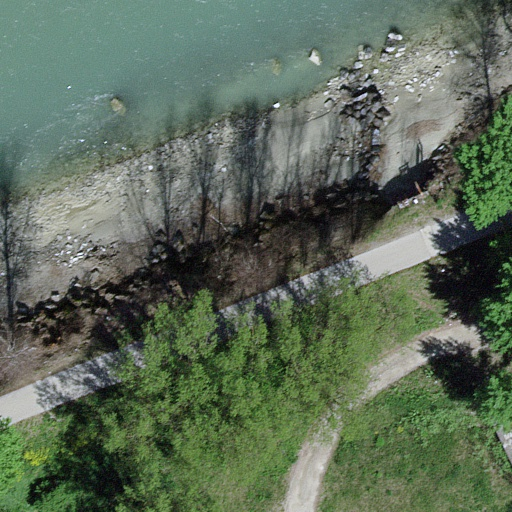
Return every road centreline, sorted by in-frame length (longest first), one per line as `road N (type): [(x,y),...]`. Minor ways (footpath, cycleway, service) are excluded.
road 1 (track): [(511,213),(0,415)]
road 2 (track): [(511,343),(491,336),(381,378),(311,468),(302,511)]
